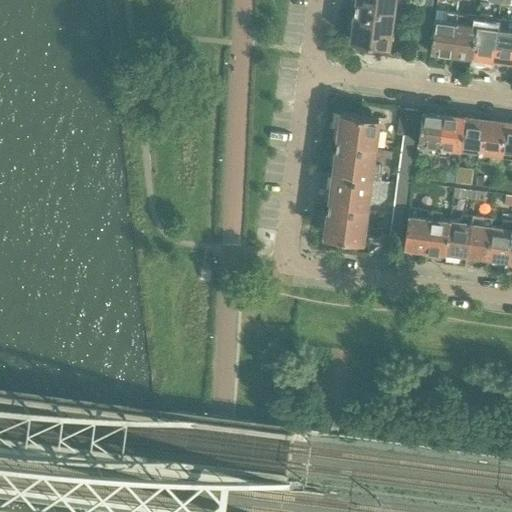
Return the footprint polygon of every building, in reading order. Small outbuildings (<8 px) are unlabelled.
[(393,0),(355,0),(355,3),(354,10),(354,11),(355,11),(350,40),(388,45),(393,0)] [(410,48),(425,50),(430,14),(431,0),(421,0),(419,15),(414,14),(410,48)] [(445,53),(450,54),(456,14),(446,12),(445,20),(434,19),(430,51),(445,53)] [(466,15),(456,14),(450,54),(456,55),(471,57),(476,15),(467,13),(466,15)] [(487,59),(492,60),(497,19),(497,17),(476,15),(471,57),(487,59)] [(498,60),(511,62),(511,28),(507,28),(508,21),(497,19),(492,60),(498,61),(498,60)] [(402,108),(398,134),(414,136),(417,110),(402,108)] [(437,113),(422,111),(417,143),(416,151),(437,154),(443,113),(437,112),(437,113)] [(336,147),(333,174),(370,179),(374,148),(378,117),(341,112),(337,139),(337,140),(337,141),(336,146),(336,147)] [(448,148),(459,149),(464,116),(448,114),(443,113),(437,154),(448,155),(448,148)] [(468,158),(479,160),(484,119),(479,118),(478,118),(464,116),(459,149),(469,150),(468,158)] [(499,162),(500,155),(505,122),(490,120),(490,119),(484,119),(479,160),(499,162)] [(500,155),(510,157),(509,164),(511,164),(511,122),(505,122),(500,155)] [(413,136),(402,135),(393,206),(381,204),(380,211),(392,212),(388,239),(399,240),(413,136)] [(456,165),(454,181),(470,183),(472,167),(456,165)] [(423,178),(434,179),(435,171),(425,169),(423,178)] [(435,171),(434,179),(444,181),(445,172),(435,171)] [(370,179),(333,174),(329,201),(328,201),(328,202),(329,202),(328,202),(328,208),(327,208),(327,209),(328,209),(324,236),(361,241),(370,179)] [(431,193),(432,193),(433,184),(423,183),(422,192),(431,193)] [(433,184),(432,193),(443,194),(444,185),(433,184)] [(452,195),(474,198),(475,190),(453,187),(452,195)] [(475,190),(474,198),(484,200),(485,191),(475,190)] [(419,249),(424,250),(430,209),(409,207),(403,247),(419,249)] [(440,211),(430,209),(424,250),(430,251),(445,253),(449,220),(439,219),(440,211)] [(460,255),(466,256),(471,215),(461,213),(460,221),(449,220),(445,253),(460,254),(460,255)] [(487,258),(491,226),(492,218),(471,215),(466,256),(471,256),(487,258)] [(501,261),(507,261),(511,222),(511,220),(502,219),(501,227),(491,226),(487,258),(501,260),(501,261)]
